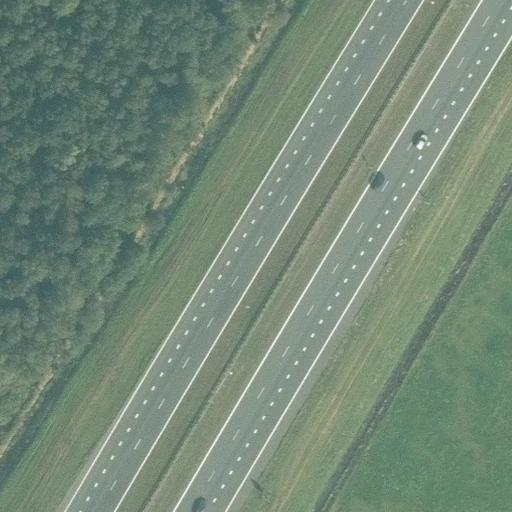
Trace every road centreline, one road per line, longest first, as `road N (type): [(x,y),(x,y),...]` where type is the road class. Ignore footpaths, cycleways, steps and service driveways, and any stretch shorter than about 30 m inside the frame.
road 1 (motorway): [(407,0),(96,511)]
road 2 (motorway): [(190,511),(500,0)]
